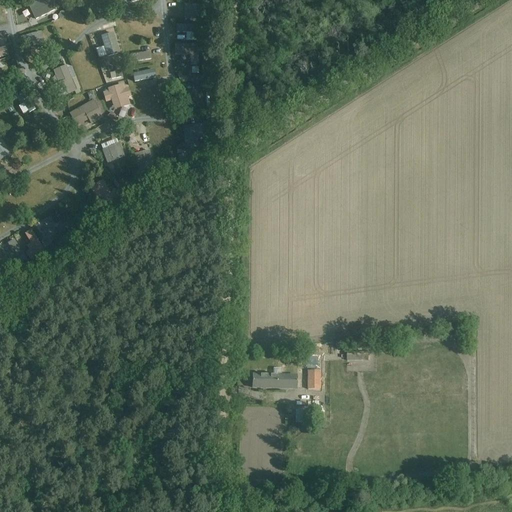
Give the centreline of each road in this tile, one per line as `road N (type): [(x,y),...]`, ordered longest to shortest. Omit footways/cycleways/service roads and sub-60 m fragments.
road 1 (unclassified): [(218,511),(230,155)]
road 2 (track): [(230,155),(476,0)]
road 3 (track): [(0,300),(230,155)]
road 4 (track): [(230,155),(236,0)]
